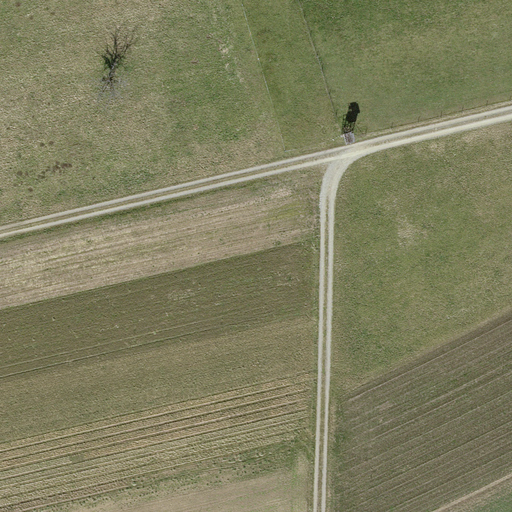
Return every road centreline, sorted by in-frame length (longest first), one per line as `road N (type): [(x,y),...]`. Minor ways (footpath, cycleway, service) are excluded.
road 1 (track): [(316,511),(330,156)]
road 2 (track): [(0,232),(330,156)]
road 3 (track): [(330,156),(511,113)]
